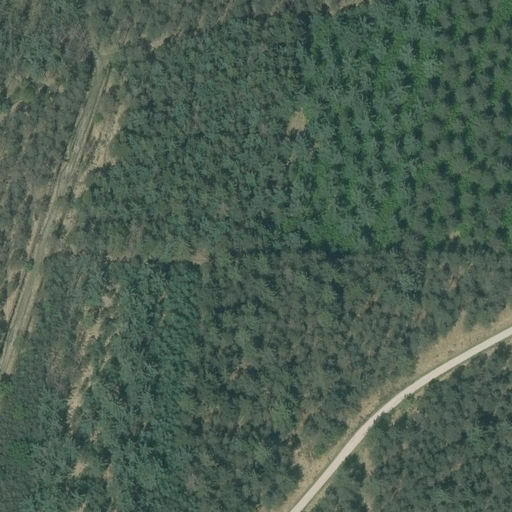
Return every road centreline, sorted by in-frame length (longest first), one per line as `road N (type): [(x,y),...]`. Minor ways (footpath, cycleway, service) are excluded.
road 1 (track): [(511,273),(33,262)]
road 2 (track): [(298,511),(422,383),(511,329)]
road 3 (track): [(93,61),(347,11)]
road 4 (track): [(33,262),(93,61)]
